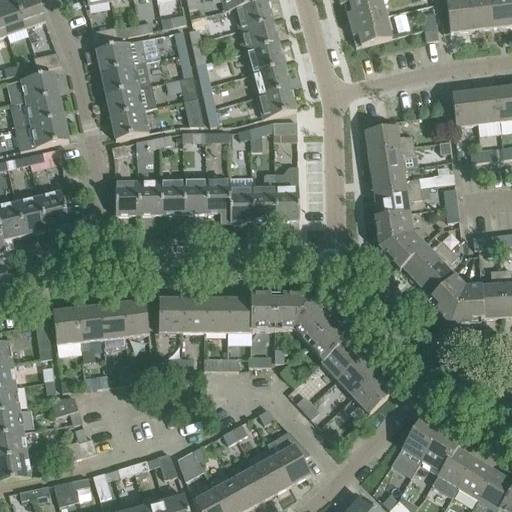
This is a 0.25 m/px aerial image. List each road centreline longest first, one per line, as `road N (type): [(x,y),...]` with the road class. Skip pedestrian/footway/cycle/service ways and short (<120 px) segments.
road 1 (residential): [(105,270),(71,55),(50,0)]
road 2 (residential): [(329,262),(105,270)]
road 3 (residential): [(330,99),(511,61)]
road 4 (residential): [(307,511),(424,384)]
road 5 (residential): [(329,262),(330,99)]
road 6 (residential): [(424,384),(329,262)]
